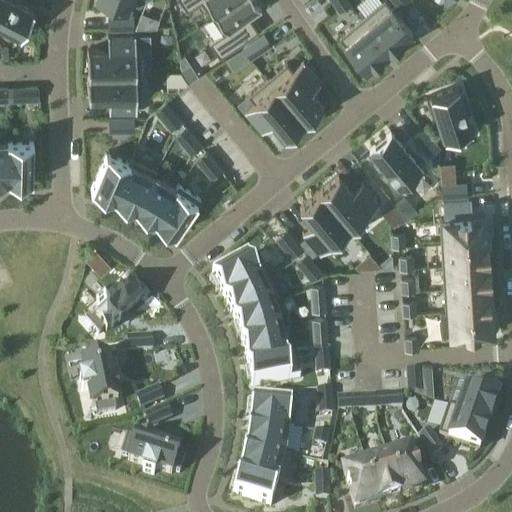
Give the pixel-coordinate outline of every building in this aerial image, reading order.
[(0,0),(0,25),(20,37),(34,11),(11,0),(0,0)] [(100,0),(131,12),(135,0),(100,0)] [(179,0),(187,11),(201,1),(212,17),(236,0),(179,0)] [(223,33),(209,43),(220,58),(258,30),(249,18),(261,9),(254,0),(236,0),(212,17),(223,33)] [(385,0),(383,0),(362,18),(389,51),(412,32),(385,0)] [(410,0),(394,0),(404,10),(413,2),(410,0)] [(133,16),(108,17),(109,29),(133,28),(133,16)] [(362,18),(339,37),(366,70),(389,51),(362,18)] [(108,49),(88,49),(88,74),(135,73),(135,35),(108,35),(108,49)] [(262,35),(243,47),(250,57),(269,45),(262,35)] [(286,62),(267,78),(304,122),(323,106),(310,91),(321,82),(303,61),(293,70),(286,62)] [(190,63),(181,69),(188,79),(196,73),(190,63)] [(135,73),(88,74),(88,99),(109,99),(109,113),(141,112),(140,73),(135,73)] [(254,102),(244,111),(261,132),(272,123),(285,139),(304,122),(267,78),(248,94),(254,102)] [(458,86),(426,96),(432,117),(437,115),(445,139),(472,131),(464,104),(467,103),(463,90),(459,91),(458,86)] [(38,87),(25,88),(26,100),(38,100),(38,87)] [(248,94),(237,103),(244,111),(254,102),(248,94)] [(165,102),(155,110),(163,120),(173,112),(165,102)] [(133,118),(109,119),(109,131),(133,131),(133,118)] [(185,127),(176,135),(184,144),(193,136),(185,127)] [(423,129),(413,137),(429,156),(439,148),(423,129)] [(390,131),(369,149),(402,188),(423,171),(390,131)] [(34,142),(7,141),(7,181),(32,182),(34,142)] [(205,151),(196,159),(204,168),(213,161),(205,151)] [(106,153),(91,189),(113,199),(128,162),(106,153)] [(128,162),(113,199),(135,209),(154,174),(157,170),(130,157),(128,162)] [(154,174),(135,209),(154,221),(176,187),(154,174)] [(338,176),(319,192),(352,232),(372,216),(369,212),(379,203),(361,182),(351,191),(338,176)] [(465,182),(441,184),(442,196),(466,195),(465,182)] [(176,187),(154,221),(175,235),(200,198),(178,183),(176,187)] [(319,192),(299,208),(312,223),(302,232),(320,253),(330,244),(333,248),(352,232),(319,192)] [(485,217),(439,220),(440,243),(486,240),(485,217)] [(403,234),(391,234),(392,246),(404,246),(403,234)] [(293,239),(284,247),(292,256),(301,248),(293,239)] [(486,240),(440,243),(442,266),(488,263),(486,240)] [(255,252),(211,276),(223,298),(267,275),(255,252)] [(306,253),(296,261),(304,270),(314,263),(306,253)] [(412,256),(399,257),(400,269),(412,268),(412,256)] [(488,263),(442,266),(443,289),(488,286),(489,286),(488,263)] [(267,275),(223,298),(233,319),(270,303),(279,300),(267,275)] [(90,314),(85,320),(98,334),(104,329),(106,331),(110,328),(110,329),(120,320),(119,319),(140,300),(138,298),(143,293),(130,278),(124,283),(122,281),(110,292),(105,287),(96,296),(100,301),(88,312),(90,314)] [(413,279),(401,279),(402,292),(414,291),(413,279)] [(323,286),(311,287),(312,299),(324,298),(323,286)] [(488,286),(443,289),(445,312),(491,309),(491,306),(493,306),(492,295),(490,295),(489,286),(488,286)] [(415,301),(402,302),(403,314),(415,314),(415,301)] [(270,303),(233,319),(241,340),(279,329),(270,303)] [(445,312),(440,312),(441,336),(492,333),(491,310),(491,309),(445,312)] [(325,318),(313,319),(314,331),(326,330),(325,318)] [(279,329),(241,340),(246,362),(285,354),(279,329)] [(151,337),(127,338),(127,351),(151,349),(151,337)] [(417,337),(405,338),(405,350),(418,349),(417,337)] [(327,349),(315,350),(316,362),(328,362),(327,349)] [(85,379),(79,380),(82,393),(88,391),(91,408),(94,407),(96,414),(115,410),(114,403),(117,402),(116,397),(117,397),(115,385),(113,385),(107,357),(104,358),(103,350),(83,354),(85,362),(81,363),(85,379)] [(285,354),(246,362),(251,387),(300,378),(295,352),(285,354)] [(419,369),(407,370),(408,394),(420,393),(419,369)] [(467,383),(457,411),(489,422),(498,393),(467,383)] [(157,388),(135,398),(140,409),(162,399),(157,388)] [(330,390),(318,391),(318,403),(331,402),(330,390)] [(400,395),(388,395),(389,407),(401,407),(400,395)] [(375,396),(363,397),(363,409),(375,408),(375,396)] [(349,398),(337,399),(338,411),(350,410),(349,398)] [(251,400),(248,425),(288,430),(293,431),(295,404),(251,400)] [(166,406),(144,416),(148,427),(171,417),(166,406)] [(448,408),(438,436),(479,450),(489,422),(457,411),(448,408)] [(248,425),(245,448),(285,455),(288,430),(248,425)] [(428,431),(418,438),(432,458),(442,451),(428,431)] [(316,432),(314,444),(325,446),(328,434),(316,432)] [(127,436),(121,455),(128,458),(127,461),(143,466),(141,472),(153,475),(155,470),(171,475),(172,471),(179,474),(185,455),(178,452),(179,449),(174,448),(162,444),(152,441),(152,439),(140,436),(140,437),(135,435),(134,439),(127,436)] [(408,445),(385,452),(399,496),(422,488),(408,445)] [(245,448),(240,470),(278,483),(287,486),(294,456),(285,455),(245,448)] [(385,452),(364,458),(365,463),(377,502),(399,496),(385,452)] [(365,463),(342,470),(354,509),(377,502),(365,463)] [(240,470),(232,494),(270,506),(278,483),(240,470)] [(327,475),(315,475),(315,486),(328,486),(327,475)] [(328,486),(315,486),(316,498),(328,497),(328,486)]
